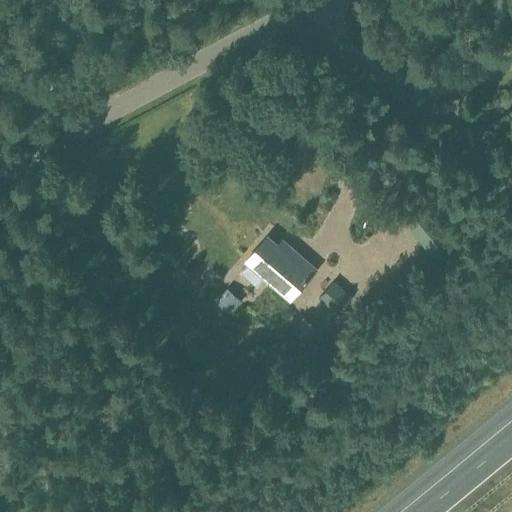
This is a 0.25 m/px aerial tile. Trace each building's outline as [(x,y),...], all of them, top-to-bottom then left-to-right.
[(431,253),(439,263),(468,239),(424,185),(395,209),(431,253)] [(241,270),(241,274),(254,285),(258,285),(264,277),(288,298),(314,268),(299,256),(288,246),(286,248),(279,242),(277,244),(266,235),(245,260),(247,263),(241,270)] [(332,280),(318,297),(326,305),(334,311),(336,313),(351,297),(332,280)] [(225,287),(213,301),(229,314),(241,300),(225,287)] [(302,316),(290,331),(305,343),(317,328),(302,316)]
